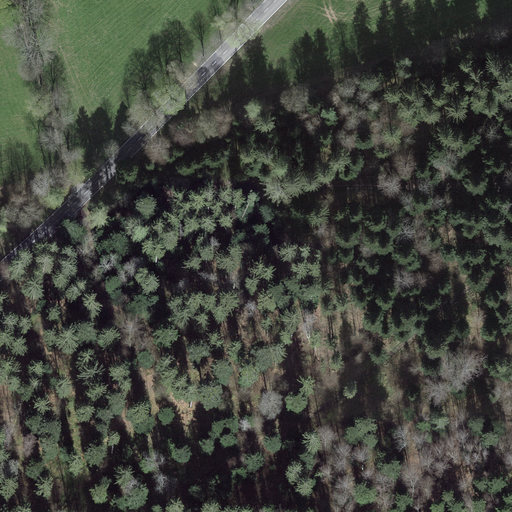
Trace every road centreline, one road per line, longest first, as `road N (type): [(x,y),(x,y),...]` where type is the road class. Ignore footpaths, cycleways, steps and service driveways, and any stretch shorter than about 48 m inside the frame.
road 1 (track): [(511,186),(320,184),(91,222),(65,212)]
road 2 (secondary): [(0,270),(275,0)]
road 3 (track): [(79,199),(15,0)]
